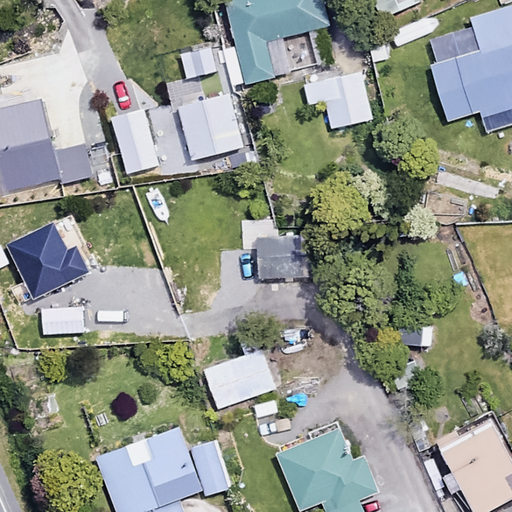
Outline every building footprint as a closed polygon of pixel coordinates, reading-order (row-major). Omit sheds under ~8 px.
[(327,39),(323,24),(329,22),(322,0),(222,0),(219,1),(242,83),(289,70),(280,36),(309,28),(313,43),(327,39)] [(416,0),(375,0),(384,16),(416,0)] [(511,8),(472,20),(474,27),(425,41),(447,119),(511,100),(511,8)] [(412,55),(399,27),(385,34),(398,62),(412,55)] [(368,118),(358,68),(300,79),(305,103),(323,99),(328,126),(368,118)] [(243,147),(229,93),(180,106),(194,160),(243,147)] [(454,310),(437,312),(440,343),(458,342),(454,310)] [(226,332),(225,315),(181,318),(182,336),(226,332)] [(275,393),(261,345),(203,363),(217,410),(275,393)] [(421,378),(412,358),(388,368),(396,389),(421,378)] [(489,511),(511,500),(511,456),(491,417),(441,443),(476,511),(489,511)] [(186,448),(178,427),(95,457),(114,511),(183,511),(178,498),(228,480),(213,439),(186,448)] [(352,460),(339,427),(276,452),(298,509),(321,500),(325,511),(363,511),(359,499),(379,491),(364,455),(352,460)]
